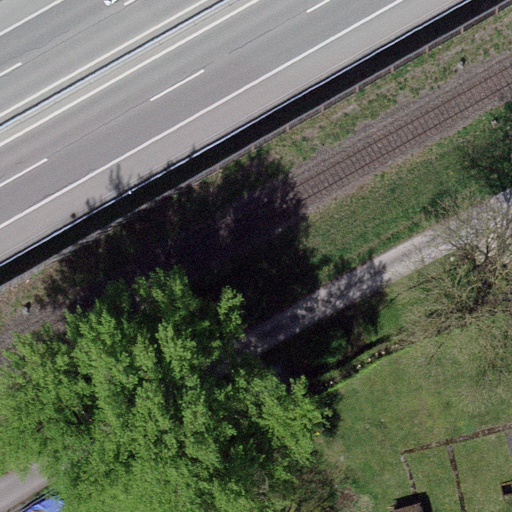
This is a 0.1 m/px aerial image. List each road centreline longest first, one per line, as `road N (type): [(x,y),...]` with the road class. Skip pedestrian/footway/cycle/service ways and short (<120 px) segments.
road 1 (unclassified): [(0,506),(511,220)]
road 2 (motorway): [(0,185),(328,0)]
road 3 (motorway): [(133,0),(0,74)]
